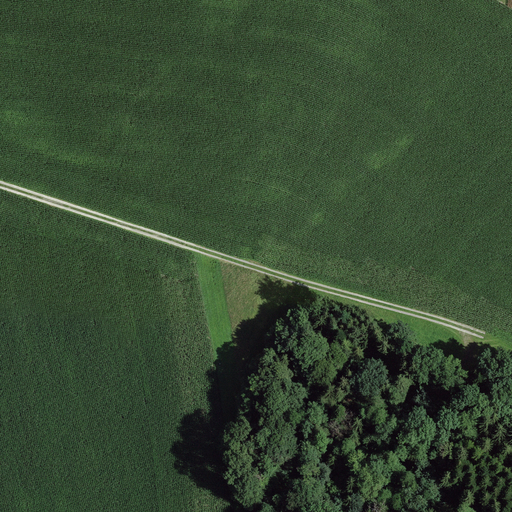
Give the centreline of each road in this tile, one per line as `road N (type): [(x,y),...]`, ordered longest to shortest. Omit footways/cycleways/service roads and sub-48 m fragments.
road 1 (track): [(486,337),(0,186)]
road 2 (track): [(408,511),(470,332)]
